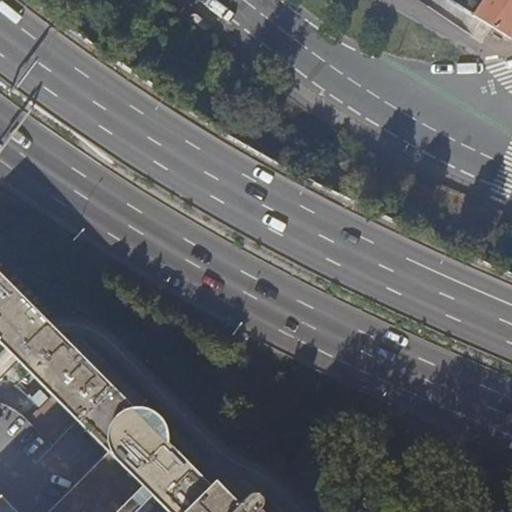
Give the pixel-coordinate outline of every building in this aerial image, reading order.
[(465,1),(461,7),(511,38),(511,0),(484,0),(480,6),(472,0),(469,4),(465,1)] [(274,132),(256,118),(241,138),(259,152),(274,132)] [(162,511),(264,511),(262,509),(264,507),(265,505),(265,501),(265,500),(263,495),(260,493),(257,492),(253,493),(244,502),(234,511),(230,511),(0,277),(0,346),(77,425),(153,502),(162,511)] [(142,511),(153,502),(77,425),(52,449),(28,425),(0,451),(0,499),(2,497),(16,511),(142,511)] [(0,511),(16,511),(2,497),(0,499),(0,511)]
